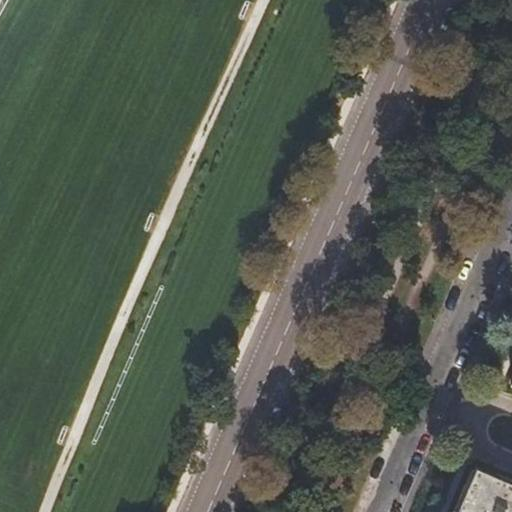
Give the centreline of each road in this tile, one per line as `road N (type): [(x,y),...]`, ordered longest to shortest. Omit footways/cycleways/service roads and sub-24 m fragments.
road 1 (unclassified): [(205,511),(427,0)]
road 2 (track): [(262,0),(100,365),(45,511)]
road 3 (residential): [(377,511),(511,210)]
